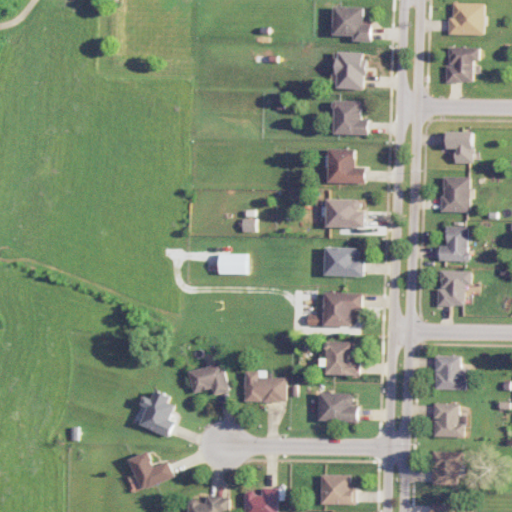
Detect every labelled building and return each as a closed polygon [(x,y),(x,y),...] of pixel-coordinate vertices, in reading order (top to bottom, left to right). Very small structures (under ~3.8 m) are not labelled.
[(486,35),(486,3),(455,2),(454,17),(450,17),(450,34),(486,35)] [(373,41),(374,24),(365,23),(366,7),(335,6),(334,35),(355,35),(355,40),(373,41)] [(474,82),(474,60),(480,60),(481,47),(449,46),(449,82),(474,82)] [(368,52),(339,51),(338,88),(367,89),(368,52)] [(335,134),(370,134),(370,119),(363,119),(364,100),(336,100),(335,134)] [(456,163),(474,163),(475,132),(445,131),(445,148),(456,148),(456,163)] [(330,182),(367,183),(367,167),(357,167),(358,148),(331,148),(330,182)] [(471,212),(472,177),(444,176),(443,211),(471,212)] [(361,199),(329,198),(328,226),(366,227),(367,211),(361,211),(361,199)] [(257,231),(257,218),(243,219),(244,232),(257,231)] [(441,245),(441,260),(469,261),(470,226),(448,226),(448,246),(441,245)] [(366,276),(366,260),(360,259),(360,247),(327,247),(326,275),(366,276)] [(247,254),(222,254),(221,273),(247,273),(247,254)] [(466,306),(466,284),(472,284),(473,271),(441,270),(440,305),(466,306)] [(352,326),(353,308),(364,309),(365,293),(326,291),(325,315),(309,314),(309,325),(352,326)] [(359,341),(329,341),(328,375),(358,375),(359,341)] [(462,356),(437,356),(437,371),(438,371),(437,389),(467,389),(467,376),(462,375),(462,356)] [(214,388),(216,394),(231,390),(224,362),(191,370),(196,393),(214,388)] [(269,377),(269,371),(247,370),(247,400),(266,401),(288,402),(288,377),(269,377)] [(170,437),(177,421),(171,419),(179,401),(157,391),(154,399),(147,396),(143,404),(150,407),(143,424),(170,437)] [(321,420),(360,422),(361,405),(356,405),(356,393),(322,392),(321,420)] [(466,437),(467,414),(460,414),(461,403),(436,403),(435,419),(436,419),(436,436),(466,437)] [(434,484),(459,485),(459,465),(465,465),(465,451),(435,450),(434,468),(434,484)] [(131,459),(143,490),(176,477),(170,461),(156,466),(150,451),(131,459)] [(323,504),(358,504),(358,488),(353,488),(353,474),(323,474),(323,504)] [(278,511),(278,487),(263,487),(263,492),(245,492),(245,511),(278,511)] [(189,511),(229,511),(230,496),(207,495),(207,500),(189,499),(189,511)] [(465,511),(466,503),(433,503),(432,511),(465,511)]
